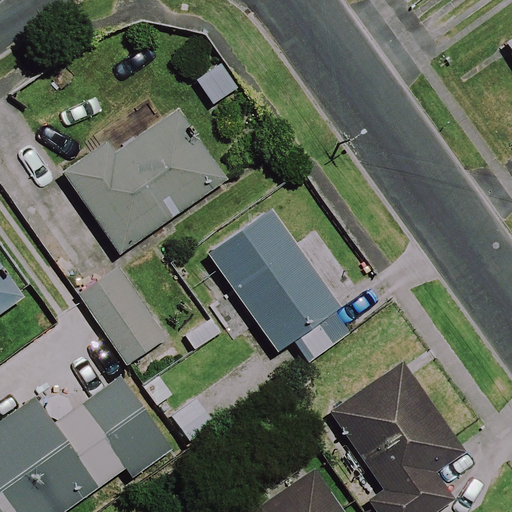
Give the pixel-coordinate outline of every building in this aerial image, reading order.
[(215,187),(172,122),(111,162),(102,148),(59,176),(112,255),(215,187)] [(331,311),(263,213),(204,254),(271,352),(331,311)] [(158,340),(112,273),(75,298),(121,365),(158,340)] [(0,312),(17,300),(0,277),(0,312)] [(455,457),(397,368),(328,413),(380,493),(365,503),(370,511),(433,511),(446,504),(427,474),(455,457)] [(168,449),(120,380),(46,431),(30,407),(0,427),(0,511),(62,511),(128,467),(133,474),(168,449)] [(214,427),(196,399),(166,418),(184,446),(214,427)] [(332,511),(309,476),(254,511),(332,511)]
